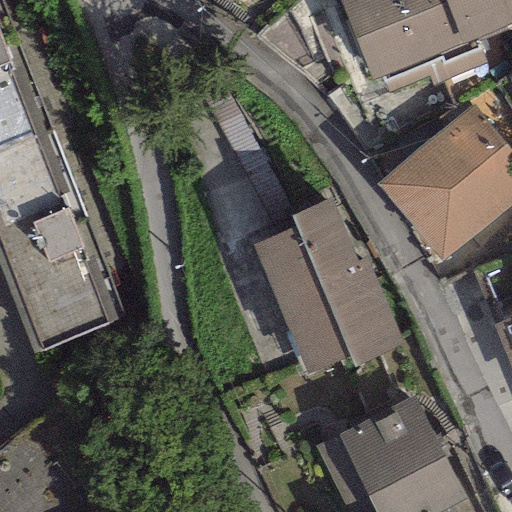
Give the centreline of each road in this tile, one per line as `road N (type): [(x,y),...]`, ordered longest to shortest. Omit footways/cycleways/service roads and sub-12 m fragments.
road 1 (residential): [(119,1),(263,74),(311,122),(412,282),(511,495)]
road 2 (residential): [(119,1),(166,167),(172,350),(250,511)]
